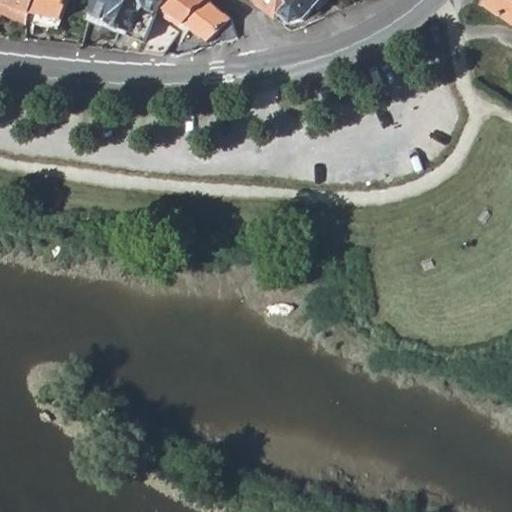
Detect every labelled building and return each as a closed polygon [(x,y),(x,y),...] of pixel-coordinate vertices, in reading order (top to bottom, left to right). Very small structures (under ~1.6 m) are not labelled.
[(0,0),(0,14),(27,23),(29,14),(33,0),(0,0)] [(66,0),(33,0),(29,14),(58,23),(66,0)] [(92,0),(88,21),(145,45),(156,18),(159,9),(164,0),(92,0)] [(218,31),(221,45),(236,40),(231,22),(205,0),(204,0),(164,0),(159,9),(207,43),(218,31)] [(253,0),(254,1),(274,19),(278,14),(287,3),(282,0),(253,0)] [(319,0),(282,0),(287,3),(278,14),(289,24),(303,17),(319,0)] [(511,0),(483,0),(480,5),(511,24),(511,0)] [(175,26),(156,18),(145,45),(142,53),(164,56),(175,26)]
